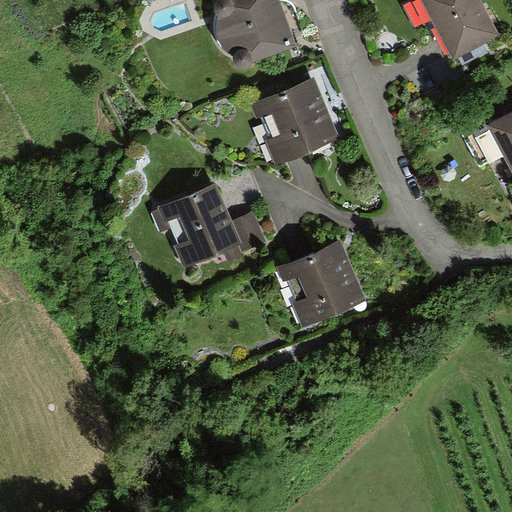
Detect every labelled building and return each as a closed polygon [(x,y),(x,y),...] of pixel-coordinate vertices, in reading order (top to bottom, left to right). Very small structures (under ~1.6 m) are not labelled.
[(256,55),(296,41),(280,0),(219,0),(219,2),(219,7),(221,12),(218,22),(219,36),(227,47),(237,52),(237,58),(240,63),(246,64),(253,61),(256,55)] [(498,28),(482,0),(424,0),(452,52),(498,28)] [(337,132),(314,73),(250,99),(274,157),(337,132)] [(511,109),(489,122),(511,163),(511,109)] [(232,218),(216,179),(151,207),(161,230),(172,225),(186,258),(235,237),(239,245),(260,235),(249,211),(232,218)] [(341,235),(282,260),(300,304),(294,307),(303,327),(368,299),(341,235)]
